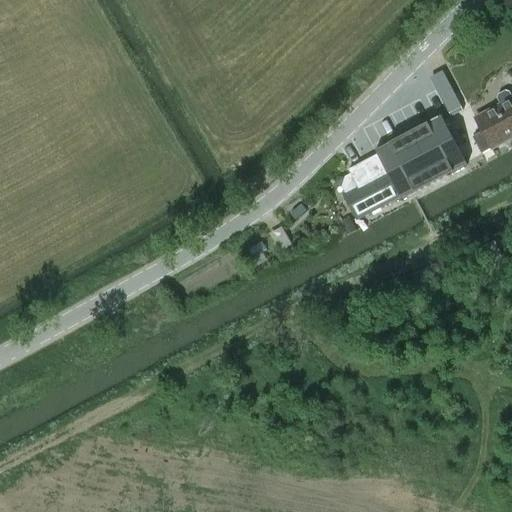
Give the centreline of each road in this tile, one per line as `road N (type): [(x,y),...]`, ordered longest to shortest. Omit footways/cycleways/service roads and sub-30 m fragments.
road 1 (tertiary): [(0,352),(235,223),(475,0)]
road 2 (track): [(427,247),(0,469)]
